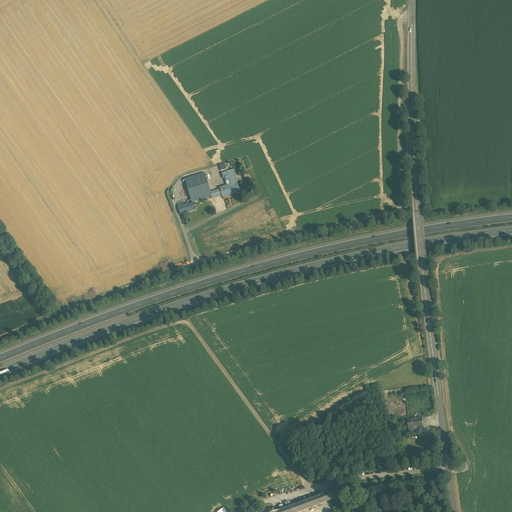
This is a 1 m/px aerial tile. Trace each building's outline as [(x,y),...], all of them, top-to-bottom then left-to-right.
[(233,170),(223,174),(224,179),(226,178),(227,181),(229,181),(230,184),(237,182),(233,170)] [(205,173),(185,179),(192,204),(193,205),(194,205),(193,202),(211,197),(211,192),(205,173)] [(237,182),(230,184),(230,185),(220,188),(220,190),(222,195),(222,198),(228,196),(228,195),(240,192),(237,182)] [(220,190),(211,192),(211,197),(212,198),(222,195),(220,190)] [(192,204),(188,205),(188,204),(178,207),(180,215),(194,211),(193,205),(192,204)] [(421,418),(407,420),(408,430),(416,430),(417,433),(423,432),(423,429),(421,418)] [(337,490),(327,493),(330,501),(339,498),(337,490)] [(300,511),(326,503),(323,495),(275,511),(300,511)]
